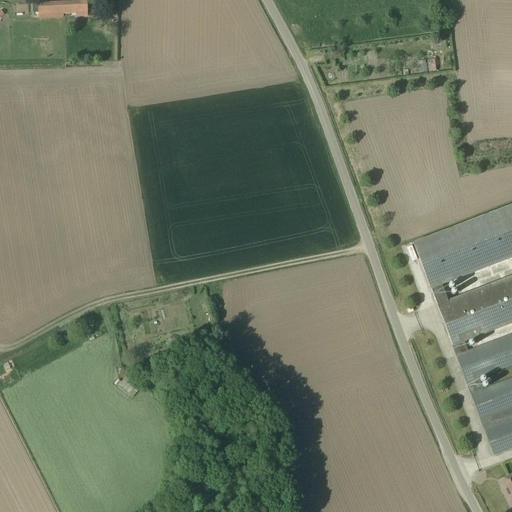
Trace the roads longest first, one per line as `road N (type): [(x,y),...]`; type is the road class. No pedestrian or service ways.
road 1 (unclassified): [(476,511),(433,420),(317,102),(266,0)]
road 2 (track): [(368,243),(109,298),(0,349)]
